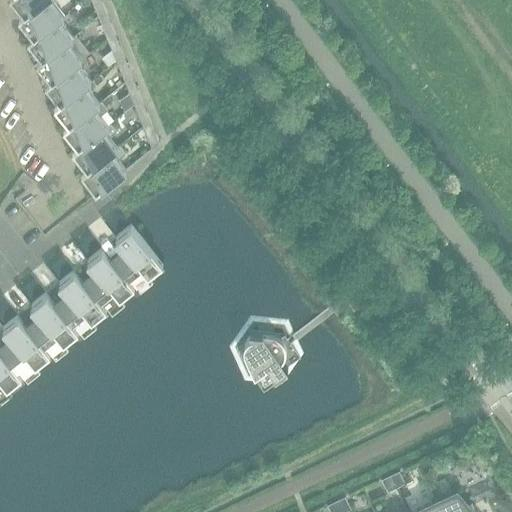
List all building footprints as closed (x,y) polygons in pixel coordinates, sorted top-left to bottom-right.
[(18,0),(24,15),(43,0),(18,0)] [(43,0),(24,15),(33,37),(64,13),(53,0),(43,0)] [(101,0),(92,0),(98,15),(104,13),(107,12),(102,1),(101,0)] [(64,13),(33,37),(42,59),(73,35),(59,18),(65,14),(64,13)] [(104,13),(98,15),(107,37),(112,35),(116,34),(111,23),(104,13)] [(76,33),(73,35),(42,59),(51,81),(82,57),(90,51),(76,33)] [(112,35),(107,37),(116,59),(121,57),(125,56),(120,45),(112,35)] [(82,57),(51,81),(60,103),(91,79),(77,62),(83,58),(82,57)] [(121,57),(116,59),(125,81),(130,79),(134,78),(129,67),(121,57)] [(91,79),(60,103),(69,125),(100,101),(86,84),(92,80),(91,79)] [(130,79),(125,81),(134,103),(139,101),(142,100),(138,89),(130,79)] [(102,100),(100,101),(69,125),(78,147),(109,123),(101,113),(108,108),(102,100)] [(139,101),(134,103),(143,125),(148,123),(151,122),(147,111),(139,101)] [(109,123),(78,147),(87,169),(118,145),(110,135),(117,130),(111,122),(109,123)] [(148,123),(143,125),(152,148),(160,142),(159,141),(156,133),(148,123)] [(119,144),(118,145),(87,169),(96,193),(127,168),(119,157),(126,152),(119,144)] [(103,247),(102,248),(134,289),(135,288),(130,282),(143,272),(148,278),(163,266),(131,225),(115,237),(123,247),(128,243),(131,247),(113,261),(103,247)] [(74,270),(106,311),(107,311),(102,304),(115,294),(120,300),(134,289),(102,248),(87,260),(95,270),(100,266),(103,269),(85,284),(74,270)] [(46,292),(46,293),(78,334),(78,333),(73,327),(86,316),(91,323),(106,311),(74,270),(59,282),(67,292),(72,288),(75,292),(57,306),(46,292)] [(365,292),(348,305),(351,308),(353,311),(370,299),(366,294),(365,292)] [(18,315),(17,315),(50,356),(50,355),(45,349),(58,339),(63,345),(78,334),(46,293),(31,304),(39,314),(44,311),(47,314),(29,328),(18,315)] [(0,349),(0,351),(22,378),(17,372),(30,361),(35,368),(50,356),(17,315),(3,327),(11,337),(15,333),(18,337),(1,351),(0,349)] [(249,317),(229,348),(245,382),(276,384),(282,384),(304,353),(295,337),(287,320),(249,317)] [(0,385),(2,384),(7,390),(22,378),(0,351),(0,385)] [(399,470),(390,474),(396,487),(405,483),(399,470)] [(390,474),(381,478),(388,491),(396,487),(390,474)] [(475,511),(457,490),(436,500),(441,511),(475,511)] [(345,496),(336,500),(341,511),(344,511),(351,509),(345,496)] [(341,511),(336,500),(327,504),(331,511),(341,511)] [(441,511),(436,500),(411,511),(441,511)]
